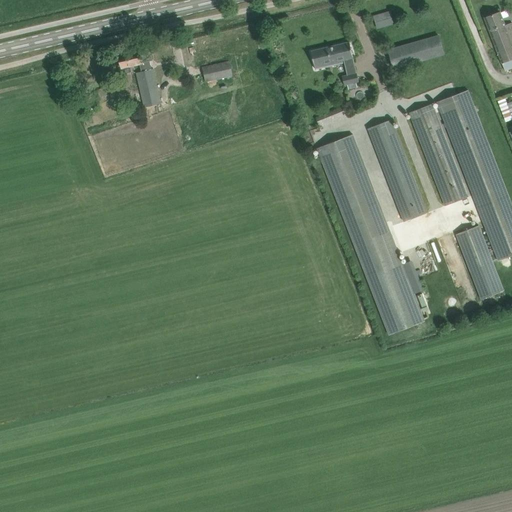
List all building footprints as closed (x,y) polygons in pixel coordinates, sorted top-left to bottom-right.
[(485,18),(503,63),(511,59),(511,23),(505,26),(500,12),(485,18)] [(386,14),(374,18),(378,28),(389,24),(386,14)] [(444,54),(439,36),(399,48),(400,48),(404,64),(403,65),(404,65),(444,54)] [(342,60),(353,57),(350,42),(311,51),(315,69),(343,63),(342,60)] [(118,55),(120,65),(121,68),(140,64),(142,71),(136,73),(144,105),(161,101),(153,69),(151,69),(149,61),(153,60),(152,58),(150,49),(140,51),(140,50),(118,55)] [(202,68),(204,78),(205,82),(232,76),(229,63),(202,68)] [(357,73),(342,76),(344,85),(359,82),(357,73)] [(96,91),(99,99),(110,96),(107,88),(96,91)] [(437,102),(498,261),(511,255),(511,205),(468,90),(437,102)] [(505,98),(498,101),(506,122),(511,119),(511,101),(507,103),(505,98)] [(410,113),(445,206),(468,197),(432,104),(410,113)] [(316,118),(320,128),(349,116),(344,106),(316,118)] [(369,128),(372,138),(404,222),(426,213),(395,129),(391,120),(369,128)] [(324,145),(396,333),(418,325),(346,137),(324,145)] [(457,234),(471,271),(481,300),(504,291),(480,226),(457,234)]
